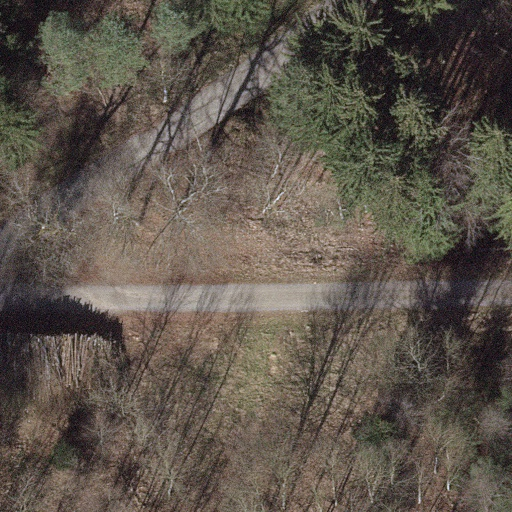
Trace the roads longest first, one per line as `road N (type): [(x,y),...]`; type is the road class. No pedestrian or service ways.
road 1 (track): [(0,303),(511,290)]
road 2 (track): [(0,238),(337,0)]
